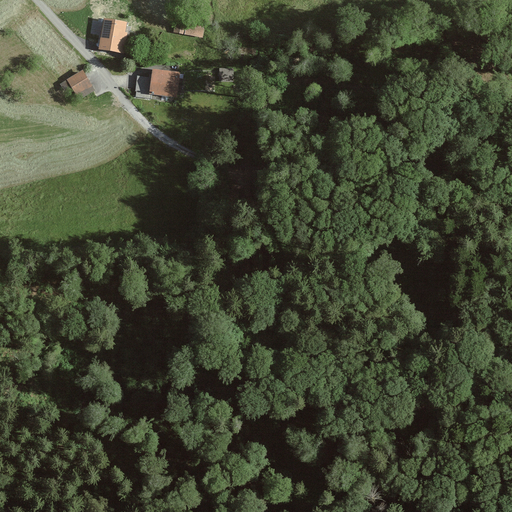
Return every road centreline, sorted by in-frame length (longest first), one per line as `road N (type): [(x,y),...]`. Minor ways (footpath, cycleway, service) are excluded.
road 1 (track): [(119,94),(175,146),(245,173),(268,268),(256,285),(224,301),(0,298)]
road 2 (track): [(511,87),(455,96),(302,74),(281,78),(264,100),(245,173)]
road 3 (track): [(511,381),(322,331),(268,268)]
road 4 (track): [(259,210),(357,165),(415,163),(511,182)]
road 5 (residential): [(36,0),(119,94)]
